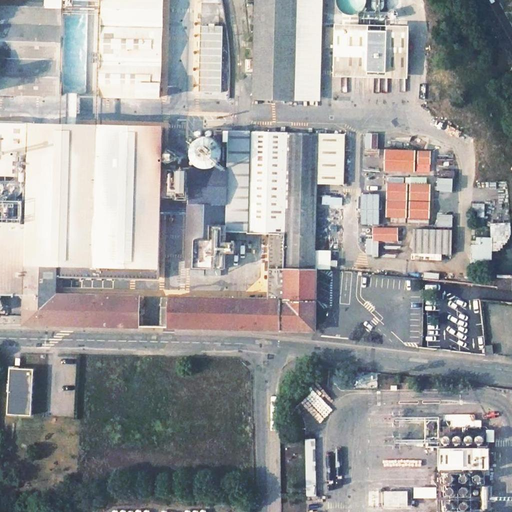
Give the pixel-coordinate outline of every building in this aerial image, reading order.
[(0,0),(0,91),(57,94),(60,0),(0,0)] [(105,0),(103,95),(160,97),(162,0),(105,0)] [(254,0),(252,102),(292,104),(294,0),(254,0)] [(317,104),(319,0),(294,0),(292,104),(317,104)] [(332,72),(407,73),(408,32),(333,31),(332,72)] [(0,227),(0,296),(24,298),(23,324),(138,326),(139,296),(54,293),(54,262),(121,263),(121,269),(132,269),(132,264),(166,265),(169,126),(0,121),(0,176),(25,178),(24,228),(0,227)] [(195,140),(194,145),(194,151),(196,156),(200,160),(205,163),(210,164),(215,163),(220,161),(224,157),(227,152),(227,146),(226,141),(223,136),(219,133),(214,131),(208,130),(203,132),(198,136),(195,140)] [(343,183),(345,133),(249,131),(248,168),(245,226),(270,226),(267,297),(161,295),(159,321),(164,320),(164,327),(315,330),(319,183),(343,183)] [(189,201),(188,235),(195,235),(194,265),(225,266),(227,226),(245,226),(248,168),(195,166),(191,166),(189,201)] [(0,182),(0,190),(1,192),(3,195),(6,196),(9,196),(12,195),(14,193),(16,191),(17,188),(17,185),(16,182),(14,180),(11,178),(9,178),(6,178),(3,179),(1,181),(0,182)] [(407,182),(386,181),(385,198),(406,198),(407,182)] [(430,183),(409,182),(408,198),(429,199),(430,183)] [(406,216),(406,200),(386,199),(385,215),(406,216)] [(429,217),(429,200),(409,200),(408,216),(429,217)] [(2,207),(1,210),(2,213),(3,216),(6,218),(9,219),(11,219),(14,218),(17,216),(18,214),(19,211),(19,208),(18,205),(16,203),(13,201),(10,201),(8,201),(5,203),(3,205),(2,207)] [(372,239),(398,239),(397,226),(372,226),(372,239)] [(450,252),(451,229),(413,228),(412,252),(450,252)] [(511,251),(494,250),(494,255),(498,255),(498,273),(511,273),(511,251)] [(497,285),(511,286),(511,273),(498,273),(497,285)] [(481,319),(466,320),(466,333),(482,332),(481,319)] [(442,328),(428,328),(427,342),(440,342),(442,328)] [(7,403),(32,404),(33,367),(9,366),(7,403)] [(6,412),(31,414),(32,404),(7,403),(6,412)] [(438,450),(438,470),(488,466),(487,447),(438,450)] [(385,509),(394,509),(408,509),(407,493),(394,493),(385,493),(385,509)]
